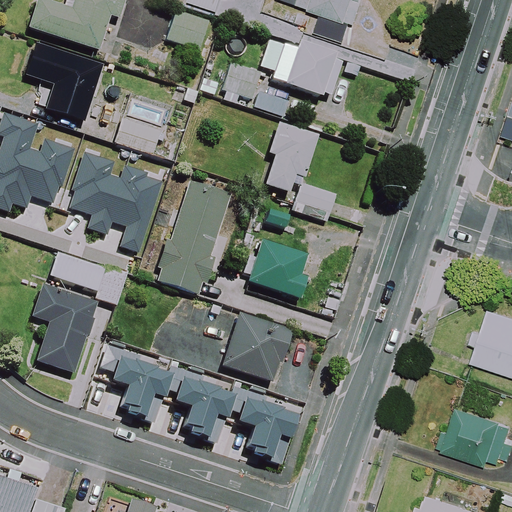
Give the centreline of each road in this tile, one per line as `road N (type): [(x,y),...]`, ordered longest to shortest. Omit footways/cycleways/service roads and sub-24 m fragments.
road 1 (residential): [(296,511),(71,438),(0,404)]
road 2 (secondary): [(418,214),(320,511)]
road 3 (secondary): [(489,0),(418,214)]
